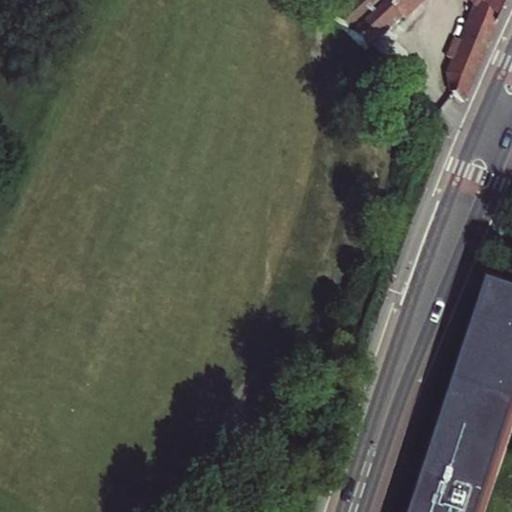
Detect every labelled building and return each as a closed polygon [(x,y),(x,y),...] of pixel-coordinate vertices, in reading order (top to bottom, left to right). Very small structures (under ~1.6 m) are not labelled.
[(355,0),(334,20),(361,50),(365,54),(422,0),(355,0)] [(466,0),(472,7),(458,42),(454,40),(446,58),(450,61),(444,74),(449,94),(463,103),(505,0),(466,0)] [(511,305),(497,301),(489,326),(511,333),(511,305)] [(493,511),(511,456),(511,352),(489,326),(465,397),(477,401),(440,511),(493,511)] [(511,333),(489,326),(511,352),(511,333)]
